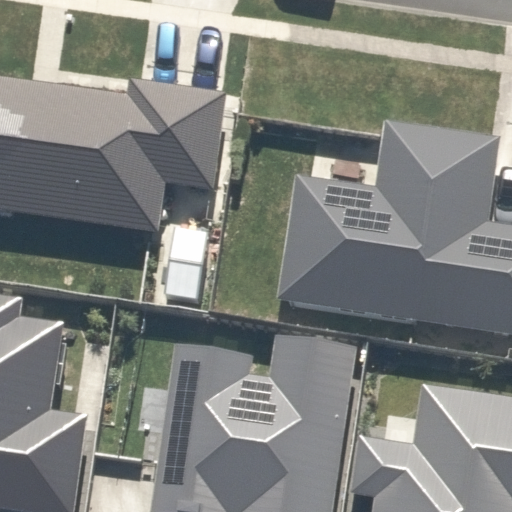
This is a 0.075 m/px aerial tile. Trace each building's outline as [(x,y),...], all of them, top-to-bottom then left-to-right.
[(119,104),(0,86),(0,219),(155,241),(160,206),(203,212),(219,100),(122,87),(119,104)] [(295,188),(275,315),(511,351),(511,229),(479,224),(491,148),(382,131),(371,200),(295,188)] [(0,506),(36,511),(70,511),(87,414),(50,409),(64,325),(18,317),(21,301),(0,297),(0,506)] [(331,511),(355,348),(273,336),(268,376),(249,373),(251,360),(174,347),(148,509),(161,511),(331,511)] [(375,496),(372,511),(511,511),(511,397),(422,382),(412,444),(357,435),(348,491),(375,496)]
